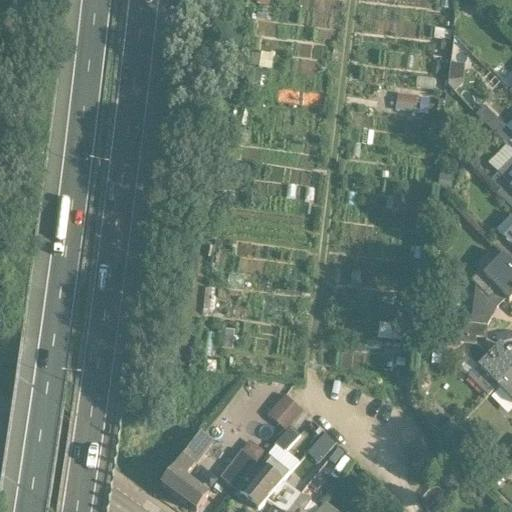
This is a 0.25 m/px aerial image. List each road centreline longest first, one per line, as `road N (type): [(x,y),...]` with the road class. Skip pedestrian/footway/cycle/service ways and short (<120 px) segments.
road 1 (motorway): [(96,0),(27,511)]
road 2 (motorway): [(76,511),(142,0)]
road 3 (secondary): [(116,511),(0,433)]
